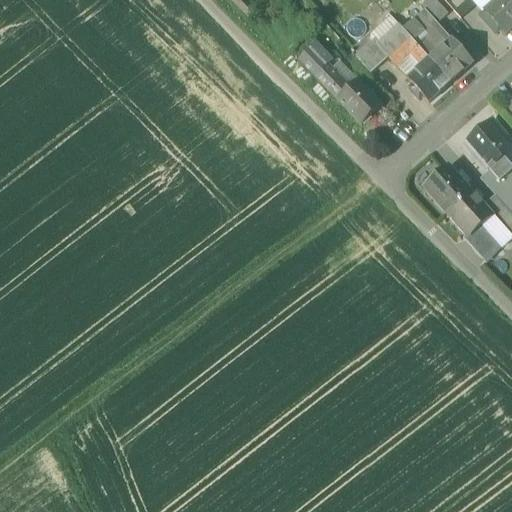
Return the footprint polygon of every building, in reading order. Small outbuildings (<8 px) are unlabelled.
[(448,15),(432,0),(429,0),(422,6),(438,24),(448,15)] [(443,0),(457,15),(474,0),(443,0)] [(476,0),(485,11),(497,0),(476,0)] [(511,28),(511,0),(497,0),(485,11),(492,17),(487,22),(494,30),(499,26),(506,34),(511,28)] [(438,24),(422,6),(411,16),(415,20),(422,29),(427,34),(438,24)] [(415,20),(402,32),(410,42),(418,50),(429,62),(453,41),(438,24),(427,34),(423,38),(418,33),(422,29),(415,20)] [(398,28),(377,46),(390,59),(410,42),(402,32),(398,28)] [(427,34),(422,29),(418,33),(423,38),(427,34)] [(453,41),(429,62),(450,86),(474,65),(453,41)] [(373,42),(355,59),(370,75),(389,58),(377,46),(373,42)] [(410,42),(390,59),(399,68),(412,56),(418,50),(410,42)] [(334,63),(316,45),(297,63),(315,81),(334,63)] [(429,62),(418,50),(412,56),(423,68),(409,80),(415,86),(410,90),(416,97),(420,93),(430,104),(450,86),(429,62)] [(423,68),(412,56),(399,68),(409,80),(423,68)] [(358,80),(338,59),(334,63),(315,81),(335,103),(358,80)] [(384,106),(358,80),(335,103),(360,129),(384,106)] [(511,148),(510,146),(492,125),(467,147),(488,172),(502,159),(511,150),(511,148)] [(511,144),(510,146),(511,148),(511,150),(502,159),(511,170),(511,144)] [(511,174),(511,170),(502,159),(488,172),(489,173),(500,185),(511,174)] [(472,194),(449,168),(423,191),(465,240),(481,226),(491,217),(492,216),(484,207),(472,194)] [(511,199),(500,185),(489,173),(480,181),(494,197),(511,217),(511,199)] [(511,174),(500,185),(511,199),(511,174)] [(511,217),(494,197),(484,207),(492,216),(491,217),(504,231),(511,224),(511,217)] [(465,240),(464,241),(473,253),(491,237),(481,226),(465,240)]
